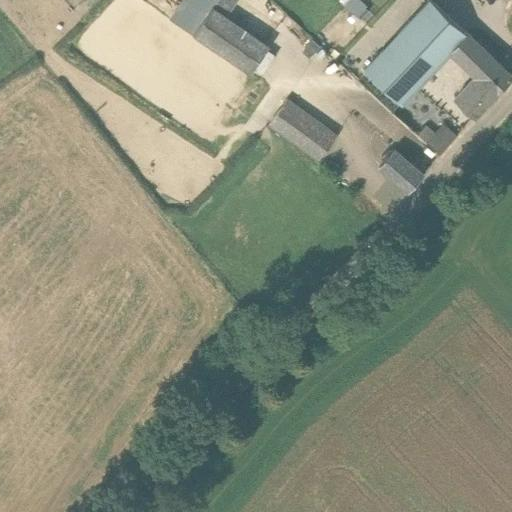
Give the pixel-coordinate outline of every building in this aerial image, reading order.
[(182,0),(171,18),(252,71),(271,41),(230,14),(239,0),(182,0)] [(478,74),(455,99),(474,116),(511,76),(445,16),(428,35),(447,53),(450,49),(478,74)] [(318,46),(311,39),(300,50),(308,57),(318,46)] [(322,59),(327,53),(322,49),(316,54),(322,59)] [(318,160),(334,137),(284,102),(268,125),(318,160)] [(410,189),(425,172),(395,148),(379,165),(410,189)]
